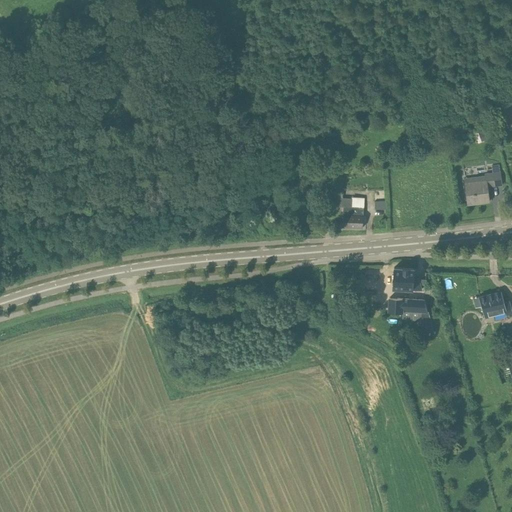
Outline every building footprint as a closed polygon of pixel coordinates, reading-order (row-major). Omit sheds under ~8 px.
[(506,123),(504,114),(492,118),(497,132),(509,128),(507,123),(506,123)] [(479,144),(491,140),(487,131),(476,135),(479,144)] [(486,181),(466,184),(468,205),(489,202),(487,187),(502,185),(499,165),(492,165),(493,173),(485,174),(486,181)] [(334,201),(343,201),(343,190),(334,190),(334,201)] [(387,201),(374,201),(375,210),(387,209),(387,201)] [(344,207),(342,226),(363,228),(364,209),(344,207)] [(421,289),(418,278),(414,278),(414,269),(394,268),(393,289),(421,289)] [(501,292),(479,297),(484,317),(506,312),(507,315),(511,313),(511,309),(510,302),(504,304),(501,292)] [(334,295),(335,307),(350,305),(349,295),(334,295)] [(421,332),(433,333),(424,300),(390,298),(390,307),(388,307),(387,312),(403,313),(404,311),(409,312),(408,320),(421,321),(421,332)]
